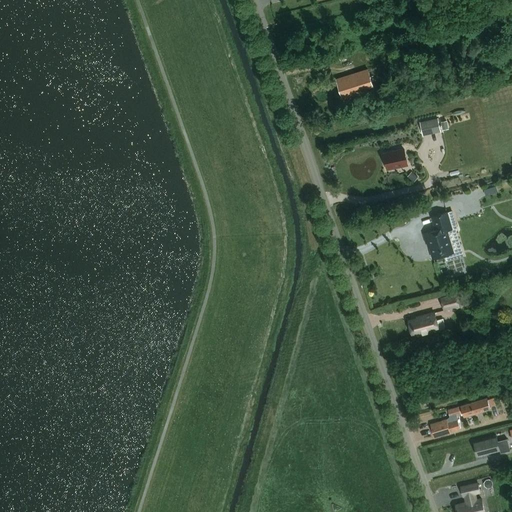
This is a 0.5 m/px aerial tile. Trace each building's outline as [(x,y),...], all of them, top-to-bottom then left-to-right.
[(370,69),(337,79),(343,99),(376,89),(370,69)] [(420,121),(423,135),(441,131),(438,117),(420,121)] [(384,152),(387,166),(394,164),(394,166),(407,164),(404,148),(384,152)] [(410,178),(414,182),(418,177),(414,173),(410,178)] [(424,233),(427,242),(429,241),(434,257),(453,252),(446,230),(452,228),(447,211),(432,216),(436,229),(424,233)] [(456,293),(440,297),(444,310),(460,306),(456,293)] [(413,336),(439,329),(434,312),(422,315),(423,316),(409,320),(413,336)] [(496,404),(494,397),(488,399),(490,406),(496,404)] [(451,417),(454,416),(456,420),(447,423),(446,419),(431,424),(434,437),(450,433),(450,432),(461,428),(457,414),(463,413),(464,416),(491,408),(490,406),(488,399),(487,398),(449,410),(451,417)] [(498,440),(497,436),(474,442),(474,444),(476,453),(477,455),(501,449),(498,440)] [(498,440),(501,449),(501,452),(510,450),(507,438),(498,440)] [(486,479),(484,482),(485,486),(488,488),(491,487),(493,484),(492,480),(489,479),(486,479)] [(475,492),(480,491),(478,482),(461,486),(463,495),(468,494),(470,501),(456,504),(457,511),(484,511),(482,498),(476,499),(475,492)]
